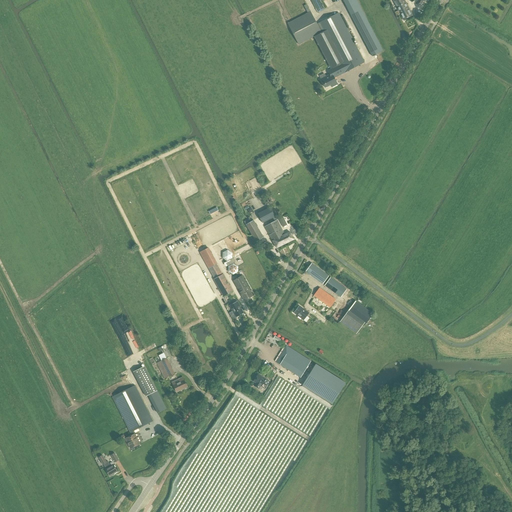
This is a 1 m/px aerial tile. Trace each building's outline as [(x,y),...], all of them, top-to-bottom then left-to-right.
[(343,0),(372,56),(383,51),(356,0),(343,0)] [(404,0),(393,0),(399,11),(395,13),(397,16),(400,14),(403,20),(412,15),(404,0)] [(364,62),(339,13),(317,24),(311,12),(288,24),(299,45),(315,36),(323,32),(340,64),(344,73),(364,62)] [(344,73),(340,64),(336,66),(328,70),(330,75),(321,79),(325,88),(331,85),(332,87),(337,84),(334,78),(344,73)] [(262,223),(275,216),(270,207),(258,214),(262,223)] [(253,220),(251,221),(249,218),(244,221),(256,242),(263,237),(253,220)] [(282,231),(283,231),(277,220),(264,227),(276,248),(285,244),(281,236),(284,235),(282,231)] [(285,244),(295,239),(290,232),(284,235),(281,236),(285,244)] [(222,274),(217,264),(217,263),(209,247),(200,252),(209,268),(215,279),(214,279),(223,297),(233,291),(223,274),(222,274)] [(322,284),(328,276),(312,264),(306,272),(322,284)] [(245,301),(253,296),(243,277),(243,276),(243,275),(233,281),(245,301)] [(341,297),(347,289),(330,277),(324,285),(341,297)] [(336,300),(320,288),(314,295),(330,307),(336,300)] [(374,315),(355,301),(348,310),(365,322),(367,324),(374,315)] [(243,313),(237,302),(230,306),(236,317),(243,313)] [(303,320),(309,313),(299,306),(294,313),(303,320)] [(356,334),(365,322),(348,310),(340,322),(356,334)] [(300,377),(307,367),(311,361),(286,345),(276,362),(280,365),(300,377)] [(164,378),(174,373),(167,358),(157,363),(164,378)] [(316,364),(302,385),(332,404),(345,383),(316,364)] [(146,396),(148,395),(157,391),(145,366),(133,372),(146,396)] [(265,389),(269,382),(258,375),(254,381),(256,383),(254,386),(259,389),(261,386),(265,389)] [(177,392),(187,387),(183,377),(172,382),(177,392)] [(133,431),(153,421),(135,385),(112,396),(130,432),(131,432),(133,431)] [(157,391),(148,395),(157,413),(166,409),(157,391)] [(139,443),(135,433),(134,434),(133,431),(131,432),(132,435),(126,438),(125,438),(125,439),(130,449),(133,447),(133,446),(139,443)] [(107,461),(106,462),(102,455),(99,457),(103,464),(105,469),(109,476),(117,471),(113,465),(110,466),(107,461)]
